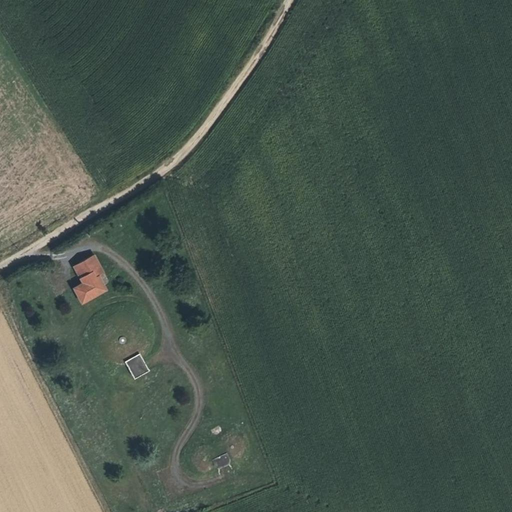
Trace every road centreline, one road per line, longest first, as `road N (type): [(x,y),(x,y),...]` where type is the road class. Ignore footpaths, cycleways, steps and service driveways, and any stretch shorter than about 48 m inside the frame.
road 1 (unclassified): [(212,118),(160,173),(0,272)]
road 2 (track): [(287,0),(212,118)]
